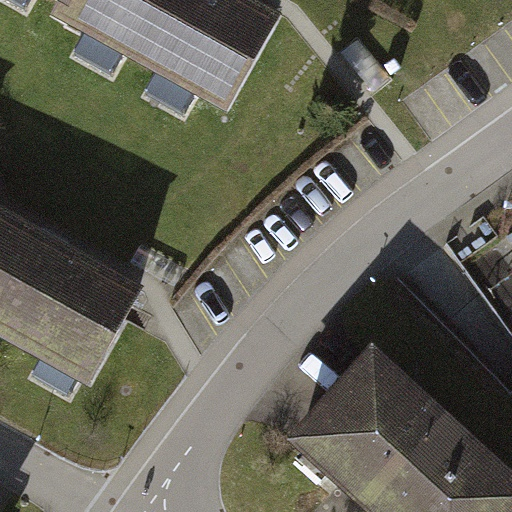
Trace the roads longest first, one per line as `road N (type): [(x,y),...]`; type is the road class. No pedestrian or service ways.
road 1 (residential): [(147,511),(227,397),(303,308),(394,225),(511,138)]
road 2 (residential): [(0,450),(111,511)]
